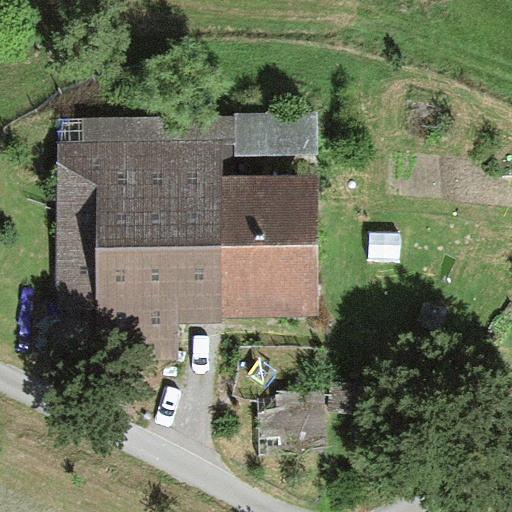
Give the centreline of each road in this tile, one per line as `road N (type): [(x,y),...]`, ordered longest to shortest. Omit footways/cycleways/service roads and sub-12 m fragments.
road 1 (track): [(263,511),(0,381)]
road 2 (track): [(511,418),(413,511)]
